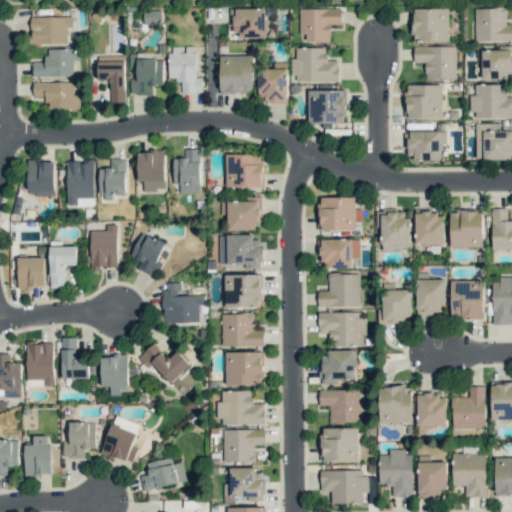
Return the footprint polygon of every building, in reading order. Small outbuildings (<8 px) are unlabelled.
[(233,8),(234,37),(265,36),(265,8),(233,8)] [(299,9),(299,34),(306,34),(306,41),(330,41),(329,24),(341,24),(341,8),(299,9)] [(449,9),(413,8),(412,40),(448,41),(449,9)] [(475,42),(511,40),(511,24),(506,25),(506,8),(474,8),(475,42)] [(30,17),(30,44),(67,43),(67,27),(73,27),(73,16),(30,17)] [(499,49),(481,50),(482,78),(511,77),(511,45),(499,46),(499,49)] [(181,93),(202,93),(202,77),(195,77),(195,46),(184,46),(169,47),(169,79),(181,79),(181,93)] [(455,46),(414,46),(414,62),(425,62),(425,79),(455,79),(455,46)] [(338,82),(339,60),(328,59),(328,48),(296,47),(295,58),(291,58),(291,80),(338,82)] [(46,49),(46,62),(32,61),(32,76),(73,77),(73,60),(79,60),(79,50),(46,49)] [(98,56),(98,80),(110,80),(110,102),(125,102),(124,55),(98,56)] [(219,55),(220,93),(253,92),(252,55),(219,55)] [(162,56),(130,57),(130,68),(136,67),(137,78),(130,78),(131,94),(152,94),(152,85),(163,84),(162,56)] [(257,95),(264,95),(264,103),(287,103),(288,62),(274,62),(274,68),(258,67),(257,95)] [(79,95),(73,95),(73,81),(33,82),(33,96),(45,96),(45,103),(49,103),(50,110),(80,109),(79,95)] [(442,85),(406,84),(406,118),(442,118),(442,85)] [(471,118),(511,117),(511,96),(506,96),(505,84),(474,84),(475,94),(471,94),(471,118)] [(307,122),(344,123),(345,90),(308,89),(307,122)] [(476,159),(511,158),(511,127),(499,128),(499,123),(475,123),(476,159)] [(439,159),(439,144),(445,144),(446,131),(408,131),(407,159),(439,159)] [(173,158),(173,184),(179,184),(180,193),(200,192),(199,148),(184,149),(184,158),(173,158)] [(138,181),(143,181),(143,190),(165,190),(164,151),(137,151),(138,181)] [(226,187),(263,186),(263,153),(225,154),(226,187)] [(100,200),(112,200),(112,195),(125,194),(125,158),(109,158),(109,168),(100,168),(100,200)] [(27,194),(54,195),(54,160),(28,160),(27,194)] [(93,160),(66,160),(67,205),(94,205),(93,160)] [(354,196),(319,197),(320,230),(355,229),(355,221),(362,221),(362,209),(355,209),(354,196)] [(261,197),(247,197),(248,200),(221,201),(221,215),(227,214),(227,230),(255,229),(255,224),(262,223),(261,197)] [(492,250),(511,249),(511,219),(507,220),(506,208),(491,208),(492,250)] [(483,246),(482,209),(449,210),(450,247),(483,246)] [(380,247),(408,249),(409,211),(376,210),(376,227),(381,227),(380,247)] [(415,212),(414,244),(444,245),(444,213),(415,212)] [(90,230),(91,267),(117,267),(117,224),(106,224),(106,230),(90,230)] [(137,268),(155,277),(162,260),(164,261),(168,252),(162,249),(165,242),(141,231),(130,255),(141,260),(137,268)] [(219,234),(220,264),(245,263),(245,268),(261,267),(260,239),(253,239),(253,233),(219,234)] [(352,267),(352,257),(360,257),(359,238),(320,239),(320,268),(352,267)] [(49,246),(50,287),(65,287),(64,265),(76,264),(76,245),(49,246)] [(18,257),(17,287),(44,287),(44,257),(18,257)] [(317,290),(318,307),(360,306),(359,273),(327,274),(328,290),(317,290)] [(262,274),(225,274),(224,307),(261,307),(262,274)] [(492,282),(492,324),(511,323),(511,275),(499,276),(499,282),(492,282)] [(444,278),(416,279),(416,314),(444,313),(444,278)] [(451,280),(450,317),(483,317),(483,280),(451,280)] [(199,322),(199,305),(204,305),(204,295),(181,295),(181,282),(163,282),(163,322),(199,322)] [(410,289),(381,289),(382,321),(411,321),(410,289)] [(366,318),(358,318),(358,311),(318,312),(318,333),(329,333),(329,346),(361,346),(361,336),(366,336),(366,318)] [(263,345),(263,329),(254,330),(253,313),(221,313),(222,346),(263,345)] [(77,337),(61,337),(62,378),(89,378),(88,360),(78,360),(77,337)] [(27,385),(54,385),(53,342),(26,342),(27,385)] [(177,350),(168,359),(153,343),(138,357),(148,368),(152,363),(175,387),(183,379),(179,375),(190,364),(177,350)] [(263,351),(225,352),(226,385),(263,384),(263,351)] [(320,351),(320,381),(354,381),(355,351),(320,351)] [(0,353),(0,388),(3,389),(3,397),(21,397),(20,362),(9,362),(9,353),(0,353)] [(101,355),(102,386),(109,386),(110,395),(119,395),(119,385),(128,385),(127,355),(101,355)] [(511,382),(490,383),(491,419),(511,418),(511,382)] [(411,423),(412,387),(379,386),(379,422),(411,423)] [(452,428),(485,428),(484,386),(468,386),(469,396),(452,396),(452,428)] [(318,405),(329,405),(329,422),(361,423),(362,390),(319,389),(318,405)] [(252,390),(222,390),(222,401),(218,401),(218,425),(264,424),(264,403),(252,403),(252,390)] [(446,394),(417,393),(416,425),(446,425),(446,394)] [(120,428),(137,431),(139,424),(123,420),(123,418),(115,416),(114,421),(121,423),(120,428)] [(96,448),(95,422),(69,422),(69,441),(63,441),(63,457),(84,457),(84,448),(96,448)] [(137,448),(132,446),(136,432),(109,424),(101,454),(132,463),(137,448)] [(359,428),(321,427),(320,461),(358,461),(359,428)] [(223,462),(255,462),(254,444),(265,444),(264,428),(222,429),(223,462)] [(24,474),(50,474),(50,436),(33,436),(33,444),(24,444),(24,474)] [(0,475),(5,475),(5,465),(18,466),(19,440),(0,439),(0,475)] [(392,497),(412,497),(413,450),(389,450),(389,454),(379,454),(379,484),(392,485),(392,497)] [(486,495),(485,452),(451,453),(452,485),(465,485),(465,496),(486,495)] [(511,456),(494,457),(495,495),(511,494),(511,456)] [(143,490),(186,480),(182,461),(173,464),(171,457),(146,463),(149,473),(139,476),(143,490)] [(447,493),(446,461),(417,462),(418,494),(447,493)] [(229,468),(230,483),(223,483),(224,497),(248,497),(248,501),(264,500),(263,468),(229,468)] [(320,470),(320,491),(331,490),(331,503),(363,503),(362,493),(366,493),(365,469),(320,470)]
